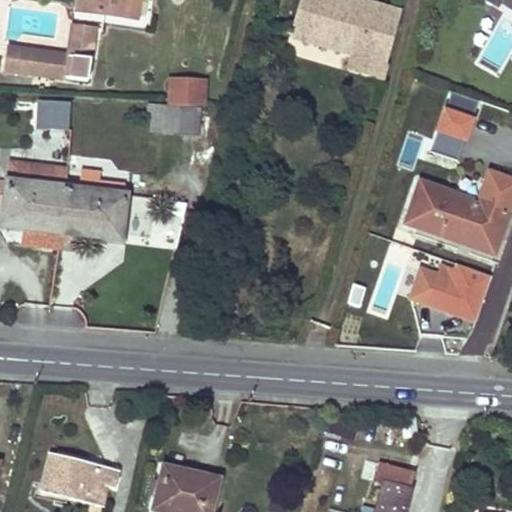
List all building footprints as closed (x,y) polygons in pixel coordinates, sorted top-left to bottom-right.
[(81,0),(80,10),(124,16),(125,0),(81,0)] [(125,0),(124,16),(134,17),(136,0),(125,0)] [(378,79),(399,14),(353,0),(340,0),(340,1),(337,0),(297,0),(290,26),(353,46),(350,55),(346,69),(378,79)] [(511,0),(479,0),(497,9),(500,5),(511,11),(511,0)] [(68,23),(64,55),(35,51),(32,72),(83,79),(90,26),(68,23)] [(353,46),(290,26),(287,36),(350,55),(353,46)] [(6,47),(2,68),(32,72),(35,51),(6,47)] [(203,104),(203,92),(204,79),(170,77),(169,103),(203,104)] [(65,130),(66,116),(67,102),(50,101),(48,129),(65,130)] [(196,137),(197,122),(198,107),(180,105),(161,105),(158,134),(177,135),(196,137)] [(458,155),(465,136),(471,117),(445,108),(431,145),(458,155)] [(94,191),(95,185),(95,179),(81,177),(80,190),(64,188),(65,170),(36,167),(34,184),(5,181),(1,209),(0,221),(19,223),(18,229),(98,237),(98,233),(119,235),(123,194),(94,191)] [(511,198),(511,181),(487,173),(476,202),(507,213),(511,198)] [(462,235),(495,247),(507,213),(476,202),(419,181),(404,223),(459,243),(462,235)] [(178,200),(132,197),(129,245),(174,249),(178,200)] [(0,221),(0,220),(0,226),(18,229),(19,223),(0,221)] [(459,243),(492,255),(495,247),(462,235),(459,243)] [(449,282),(420,271),(409,298),(438,309),(449,282)] [(117,470),(106,468),(95,465),(94,471),(86,469),(87,464),(48,454),(39,491),(98,506),(104,486),(112,488),(117,470)] [(164,511),(210,511),(213,502),(217,483),(199,479),(200,475),(164,466),(154,510),(164,511)] [(375,482),(381,484),(374,511),(396,511),(397,508),(403,510),(408,490),(406,489),(410,474),(379,467),(375,482)]
